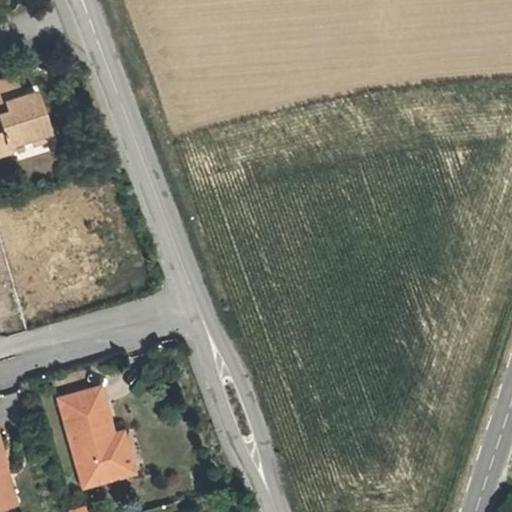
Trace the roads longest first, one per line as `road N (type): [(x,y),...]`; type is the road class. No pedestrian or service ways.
road 1 (tertiary): [(189,294),(85,13)]
road 2 (tertiary): [(272,511),(197,316)]
road 3 (residential): [(0,375),(197,316)]
road 4 (residential): [(0,348),(189,294)]
